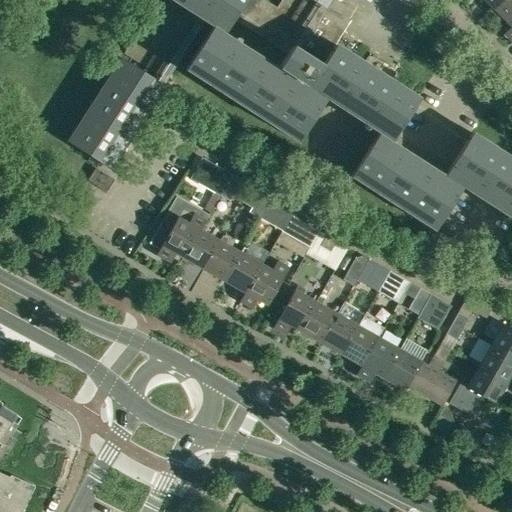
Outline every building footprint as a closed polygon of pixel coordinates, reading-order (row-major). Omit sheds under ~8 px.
[(281,0),(276,8),(263,0),(173,0),(198,16),(196,18),(168,0),(158,0),(124,53),(113,71),(116,73),(101,96),(97,94),(85,113),(89,115),(82,126),(78,124),(67,142),(103,165),(108,168),(162,85),(163,85),(205,20),(213,25),(208,33),(184,69),(196,77),(199,74),(222,89),(220,92),(239,104),(241,101),(252,108),(250,111),(268,123),(270,120),(281,127),(279,130),(297,142),(301,135),(320,105),(325,97),(379,132),(351,176),(363,185),(365,181),(389,196),(387,200),(405,212),(408,208),(418,215),(416,219),(434,230),(438,223),(457,194),(462,186),(490,204),(496,208),(511,218),(511,168),(467,140),(445,173),(392,138),(394,135),(413,105),(418,98),(405,91),(403,94),(379,78),(381,75),(363,63),(359,70),(331,52),(335,47),(336,47),(337,46),(334,44),(347,24),(325,10),(326,8),(325,7),(329,0),(281,0)] [(483,0),(494,11),(504,0),(483,0)] [(503,34),(504,35),(511,26),(511,0),(504,0),(494,11),(510,27),(503,34)] [(230,174),(201,158),(189,179),(218,195),(230,174)] [(87,181),(106,193),(113,180),(95,168),(87,181)] [(241,180),(230,174),(218,195),(229,202),(232,197),(241,202),(247,191),(238,186),(241,180)] [(257,197),(247,191),(241,202),(251,208),(249,212),(260,219),(260,218),(272,197),(261,191),(257,197)] [(289,215),(292,210),(272,197),(260,218),(281,230),(283,226),(289,215)] [(172,253),(182,259),(202,224),(204,220),(175,204),(163,225),(170,229),(155,255),(167,262),(172,253)] [(290,237),(308,248),(318,232),(309,227),(313,221),(302,215),(299,221),(289,215),(283,226),(293,232),(290,237)] [(206,227),(202,224),(182,259),(203,270),(219,242),(205,234),(206,233),(203,231),(206,227)] [(325,236),(318,232),(308,248),(316,252),(319,247),(329,252),(335,242),(325,236)] [(222,237),(219,242),(203,270),(223,282),(240,253),(223,244),(226,239),(222,237)] [(242,249),(240,253),(223,282),(244,293),(238,302),(240,303),(261,265),(244,256),(247,251),(242,249)] [(358,276),(364,265),(354,259),(348,270),(358,276)] [(271,271),(261,265),(240,303),(251,310),(256,301),(266,306),(287,269),(276,262),(271,271)] [(374,271),(364,265),(358,276),(368,281),(374,271)] [(393,288),(403,294),(409,283),(399,277),(393,288)] [(419,289),(409,283),(403,294),(413,299),(419,289)] [(289,326),(298,332),(315,303),(298,293),(301,289),(297,286),(294,291),(293,291),(272,328),(284,335),(289,326)] [(429,295),(419,289),(413,299),(409,306),(419,312),(429,295)] [(429,295),(419,312),(416,319),(426,324),(440,301),(429,295)] [(491,309),(467,296),(461,306),(485,319),(491,309)] [(317,298),(315,303),(298,332),(319,344),(336,315),(319,305),(322,300),(317,298)] [(450,306),(440,301),(426,324),(436,330),(450,306)] [(319,344),(340,356),(356,326),(340,317),(343,312),(338,310),(336,315),(319,344)] [(451,324),(461,330),(467,319),(457,313),(451,324)] [(356,376),(380,333),(384,327),(363,315),(356,326),(340,356),(360,367),(355,376),(356,376)] [(489,346),(511,358),(511,329),(502,323),(492,341),(487,339),(484,343),(489,346)] [(461,330),(451,324),(445,335),(455,340),(461,330)] [(385,336),(380,333),(356,376),(367,383),(372,374),(382,380),(398,350),(382,341),(385,336)] [(403,392),(406,387),(420,362),(427,350),(405,338),(398,350),(382,380),(403,392)] [(449,351),(439,345),(433,356),(443,362),(449,351)] [(506,383),(511,372),(511,358),(489,346),(480,362),(475,359),(472,364),(477,367),(506,383)] [(455,382),(420,362),(406,387),(440,407),(455,382)] [(493,405),(506,383),(477,367),(468,383),(463,380),(461,385),(465,388),(493,405)] [(5,454),(19,433),(14,429),(21,419),(0,406),(2,404),(0,402),(0,511),(22,511),(34,487),(10,475),(8,480),(3,478),(4,475),(0,473),(0,458),(3,453),(5,454)]
